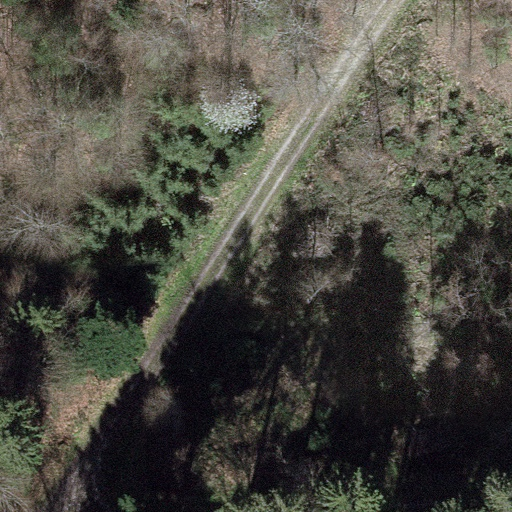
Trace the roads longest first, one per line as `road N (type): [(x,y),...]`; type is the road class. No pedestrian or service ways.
road 1 (track): [(412,0),(235,236),(9,459)]
road 2 (track): [(511,496),(9,459)]
